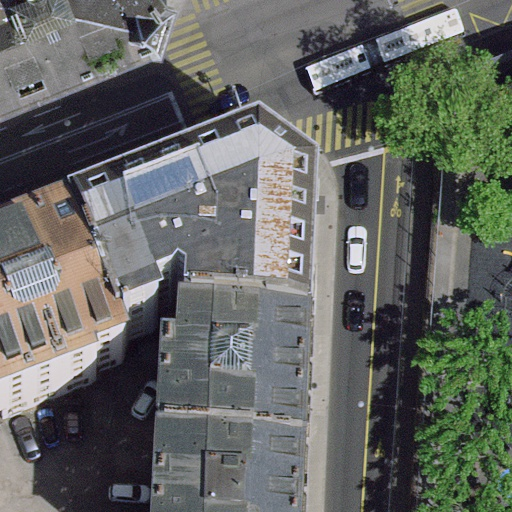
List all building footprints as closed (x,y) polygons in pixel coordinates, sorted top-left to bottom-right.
[(0,0),(0,67),(153,8),(155,0),(0,0)] [(191,308),(186,331),(307,337),(315,197),(261,159),(74,230),(120,349),(155,336),(160,329),(153,316),(174,309),(178,301),(191,308)] [(120,349),(74,230),(0,260),(0,422),(14,417),(98,383),(96,375),(123,365),(125,361),(120,349)] [(168,369),(163,461),(302,467),(307,337),(186,331),(183,371),(168,369)] [(299,511),(302,467),(163,461),(160,511),(299,511)]
